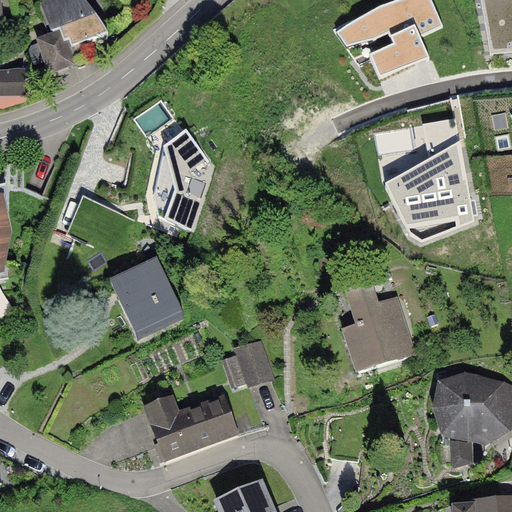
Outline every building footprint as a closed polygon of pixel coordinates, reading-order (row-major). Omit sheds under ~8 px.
[(109,37),(82,0),(76,0),(44,11),(55,40),(40,45),(51,75),(73,67),(68,52),(109,37)] [(444,27),(429,0),(407,0),(380,10),(364,21),(376,43),(390,36),(396,49),(373,59),(382,80),(429,57),(421,39),(444,27)] [(511,0),(481,0),(491,55),(511,52),(511,0)] [(0,75),(0,96),(24,96),(24,75),(0,75)] [(457,122),(425,128),(432,168),(388,192),(407,228),(457,219),(459,228),(476,222),(457,122)] [(214,168),(187,133),(164,150),(156,198),(158,219),(194,231),(214,168)] [(0,202),(0,286),(10,282),(22,245),(9,203),(0,202)] [(135,221),(98,205),(85,234),(78,231),(74,241),(118,260),(135,221)] [(166,280),(122,302),(141,340),(185,318),(166,280)] [(360,375),(415,357),(397,301),(376,308),(370,288),(350,294),(362,329),(346,334),(360,375)] [(271,377),(260,344),(238,352),(241,360),(229,364),(236,387),(249,383),(249,385),(271,377)] [(467,381),(444,388),(438,412),(445,437),(454,438),(456,468),(471,464),(470,440),(511,428),(511,390),(494,386),(483,387),(483,384),(467,381)] [(148,412),(167,463),(238,435),(225,401),(179,419),(173,402),(148,412)] [(271,511),(261,488),(219,507),(220,511),(271,511)] [(511,511),(511,502),(453,511),(511,511)]
